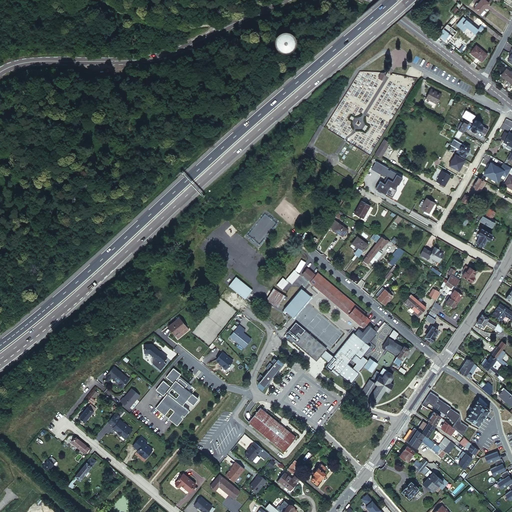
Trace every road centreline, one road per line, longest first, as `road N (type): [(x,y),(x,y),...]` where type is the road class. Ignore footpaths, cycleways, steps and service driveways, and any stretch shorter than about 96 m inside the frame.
road 1 (trunk): [(0,358),(407,0)]
road 2 (trunk): [(390,0),(0,344)]
road 3 (tertiary): [(279,0),(164,53),(29,61),(0,71)]
road 4 (residential): [(439,361),(311,251)]
road 5 (unclassified): [(399,421),(301,373),(277,401)]
road 6 (residential): [(503,112),(434,231)]
road 7 (tertiary): [(482,82),(372,0)]
road 8 (residential): [(173,511),(72,428)]
road 9 (residential): [(511,458),(494,408),(439,361)]
